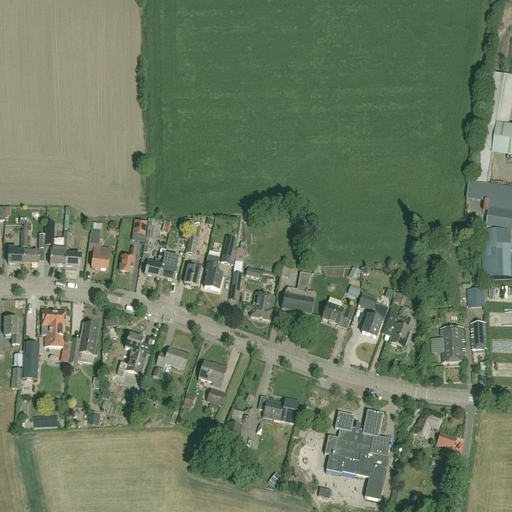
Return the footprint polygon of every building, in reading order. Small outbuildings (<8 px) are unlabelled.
[(511,77),(491,74),(479,154),(492,156),(511,159),(511,128),(508,128),(511,103),(511,77)] [(469,183),(466,200),(485,203),(485,202),(490,202),(486,229),(482,228),(482,234),(484,281),(511,280),(511,259),(510,233),(511,233),(511,189),(488,186),(492,156),(479,154),(474,184),(469,183)] [(489,185),(506,185),(506,175),(490,174),(489,185)] [(207,218),(206,226),(212,227),(214,220),(207,218)] [(187,241),(191,221),(184,219),(179,239),(187,241)] [(24,232),(30,232),(30,225),(27,225),(27,221),(19,221),(19,225),(24,225),(24,232)] [(135,222),(133,235),(144,237),(146,223),(135,222)] [(89,249),(94,249),(91,269),(107,271),(110,251),(98,250),(101,225),(93,224),(92,235),(90,235),(89,249)] [(53,248),(54,226),(46,226),(45,247),(53,248)] [(144,240),(142,254),(150,256),(152,241),(154,230),(147,228),(145,240),(144,240)] [(194,257),(198,240),(189,238),(185,255),(194,257)] [(232,266),(238,241),(225,238),(220,264),(232,266)] [(27,241),(21,241),(21,249),(24,249),(24,265),(39,265),(39,254),(31,254),(32,249),(27,248),(27,241)] [(24,249),(21,249),(16,249),(16,250),(8,250),(8,265),(24,265),(24,249)] [(51,249),(51,255),(50,266),(65,267),(66,256),(67,251),(63,251),(63,249),(51,249)] [(136,250),(134,250),(130,250),(129,259),(121,258),(119,273),(132,274),(134,260),(135,260),(136,250)] [(147,265),(145,277),(159,280),(165,255),(160,254),(159,254),(158,262),(155,261),(154,267),(147,265)] [(165,255),(159,280),(174,283),(176,271),(179,259),(170,257),(170,256),(165,255)] [(81,257),(66,256),(65,267),(80,268),(81,257)] [(208,274),(204,290),(219,293),(222,277),(216,275),(218,268),(217,268),(219,260),(207,257),(205,266),(207,267),(206,273),(208,274)] [(190,268),(188,268),(184,285),(185,288),(190,289),(191,287),(196,288),(201,266),(191,264),(190,268)] [(281,278),(288,280),(290,271),(283,270),(281,278)] [(347,279),(354,281),(357,271),(350,270),(347,279)] [(240,290),(242,276),(233,274),(231,289),(240,290)] [(285,293),(282,311),(311,316),(315,296),(307,294),(310,276),(300,275),(297,292),(287,290),(287,293),(285,293)] [(360,291),(350,287),(347,296),(357,300),(360,291)] [(245,306),(244,312),(252,314),(251,319),(270,322),(274,297),(256,293),(253,308),(245,306)] [(396,306),(400,297),(394,295),(391,304),(396,306)] [(370,318),(380,322),(387,305),(371,298),(365,310),(372,313),(370,318)] [(327,306),(322,321),(338,326),(340,319),(351,322),(355,311),(341,307),(340,310),(327,306)] [(399,310),(392,307),(386,324),(396,327),(389,346),(403,351),(409,334),(412,335),(416,325),(408,322),(396,318),(399,310)] [(42,313),(41,337),(45,337),(45,349),(64,349),(64,314),(42,313)] [(380,322),(370,318),(367,317),(361,334),(374,339),(380,322)] [(20,326),(18,326),(18,320),(5,320),(5,336),(12,336),(12,346),(19,346),(19,336),(20,336),(20,326)] [(102,322),(104,333),(112,332),(110,320),(102,322)] [(72,341),(68,365),(76,367),(78,355),(92,357),(92,356),(96,357),(97,350),(94,350),(98,328),(84,325),(81,343),(72,341)] [(485,325),(471,325),(472,352),(487,351),(485,325)] [(443,354),(442,354),(442,365),(465,364),(463,329),(440,331),(441,342),(443,342),(443,354)] [(150,347),(141,344),(142,341),(136,339),(137,336),(127,333),(125,338),(126,339),(126,338),(128,341),(125,350),(132,353),(127,366),(121,364),(118,370),(139,377),(146,357),(150,358),(153,349),(149,348),(150,347)] [(36,381),(39,347),(25,346),(22,380),(36,381)] [(159,357),(156,368),(162,370),(163,366),(182,373),(188,356),(169,349),(166,359),(159,357)] [(217,367),(204,363),(198,379),(213,385),(213,387),(220,389),(227,369),(218,366),(217,367)] [(159,380),(161,372),(155,370),(152,378),(159,380)] [(20,391),(22,372),(12,371),(11,390),(20,391)] [(146,401),(149,391),(141,389),(138,399),(146,401)] [(225,396),(211,391),(207,403),(221,407),(225,396)] [(194,398),(187,396),(184,405),(191,407),(194,398)] [(261,399),(258,412),(273,415),(272,420),(294,424),(298,405),(287,402),(286,408),(267,404),(268,400),(261,399)] [(227,420),(236,423),(239,414),(231,411),(227,420)] [(424,411),(414,435),(427,440),(432,429),(437,431),(443,418),(424,411)] [(98,428),(100,415),(90,413),(88,427),(98,428)] [(387,459),(390,442),(378,439),(383,417),(367,414),(363,432),(359,431),(360,427),(356,426),(355,430),(351,430),(354,418),(338,415),(334,430),(339,431),(337,440),(328,439),(324,456),(329,457),(326,473),(341,476),(341,475),(356,478),(357,474),(369,476),(368,483),(364,500),(379,503),(383,486),(389,459),(387,459)] [(229,426),(226,442),(238,444),(241,428),(229,426)] [(298,439),(300,430),(295,428),(292,438),(298,439)] [(440,435),(437,447),(452,451),(455,440),(440,435)] [(276,475),(270,481),(276,487),(282,480),(276,475)] [(329,501),(331,492),(320,490),(318,498),(329,501)]
